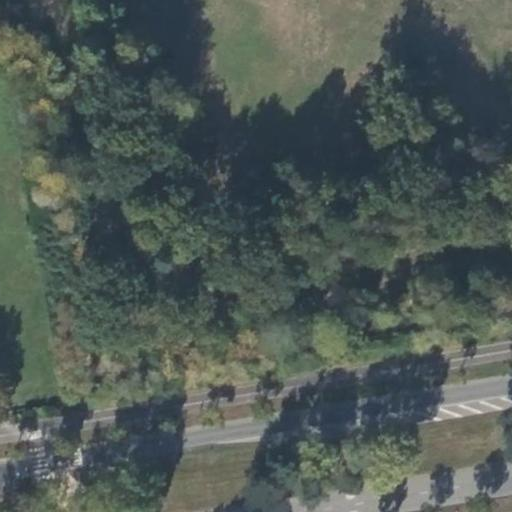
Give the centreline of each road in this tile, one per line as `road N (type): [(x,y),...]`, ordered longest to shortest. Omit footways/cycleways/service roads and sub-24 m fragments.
road 1 (primary): [(511,387),(50,461),(0,477)]
road 2 (primary): [(306,511),(511,477)]
